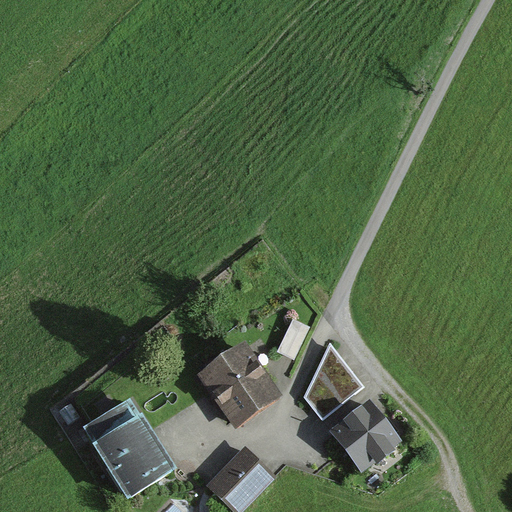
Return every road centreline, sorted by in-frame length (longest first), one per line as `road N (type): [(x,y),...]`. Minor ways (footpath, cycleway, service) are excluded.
road 1 (track): [(494,0),(330,318)]
road 2 (track): [(330,318),(428,446),(466,482),(471,511)]
road 3 (track): [(330,318),(270,444)]
